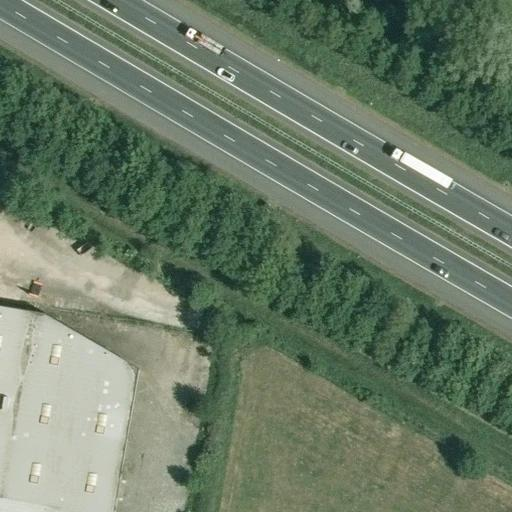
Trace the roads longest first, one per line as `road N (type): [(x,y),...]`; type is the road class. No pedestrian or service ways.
road 1 (motorway): [(0,8),(511,299)]
road 2 (motorway): [(511,230),(118,0)]
